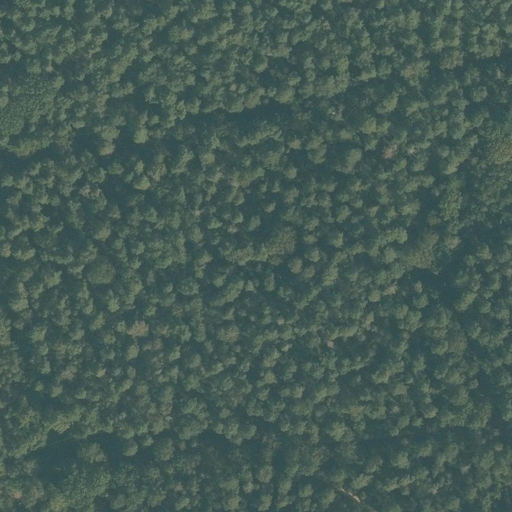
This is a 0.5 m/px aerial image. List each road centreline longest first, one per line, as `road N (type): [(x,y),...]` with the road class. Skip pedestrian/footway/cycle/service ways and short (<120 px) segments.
road 1 (track): [(0,156),(511,50)]
road 2 (track): [(511,175),(453,277),(471,349),(511,440)]
road 3 (track): [(511,413),(421,436),(274,442)]
road 4 (track): [(274,442),(64,474)]
road 5 (track): [(0,275),(64,474)]
